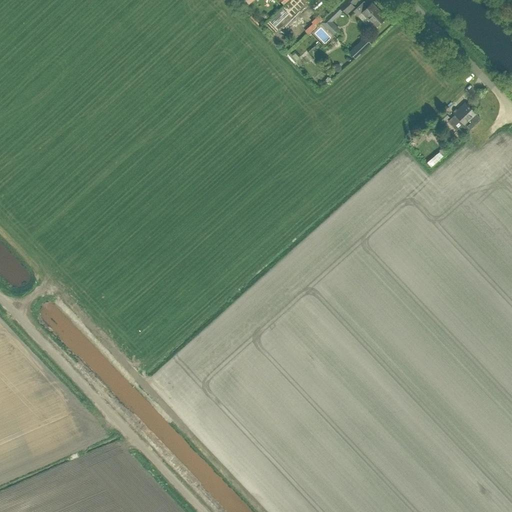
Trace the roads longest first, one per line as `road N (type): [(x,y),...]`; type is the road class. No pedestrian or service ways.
road 1 (unclassified): [(204,511),(0,297)]
road 2 (unclassified): [(408,0),(511,105)]
